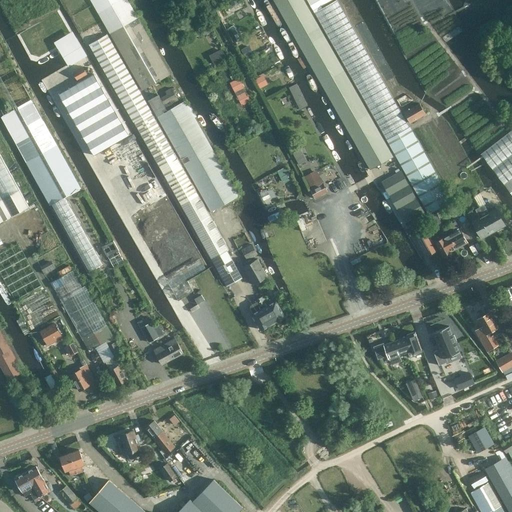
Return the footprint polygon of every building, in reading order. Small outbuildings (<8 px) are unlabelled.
[(142,90),(152,85),(159,81),(170,74),(127,0),(90,0),(98,13),(142,90)] [(272,0),(326,93),(365,161),(388,147),(304,0),(272,0)] [(306,0),(313,11),(314,12),(322,8),(321,6),(331,0),(306,0)] [(335,0),(322,8),(314,12),(314,13),(428,214),(452,201),(337,0),(335,0)] [(414,25),(395,34),(405,55),(411,52),(405,40),(411,37),(411,38),(419,35),(414,25)] [(152,155),(226,287),(242,278),(227,251),(229,250),(178,159),(107,34),(89,44),(152,155)] [(0,42),(0,115),(49,205),(52,204),(90,271),(103,264),(66,197),(80,188),(0,42)] [(210,53),(214,63),(227,58),(223,48),(210,53)] [(264,73),(256,77),(261,86),(268,82),(264,73)] [(187,280),(206,269),(144,161),(94,74),(59,94),(178,300),(193,291),(187,280)] [(241,76),(231,80),(240,104),(251,100),(241,76)] [(148,100),(158,117),(211,212),(239,196),(185,101),(168,111),(159,94),(148,100)] [(420,101),(404,110),(411,122),(426,113),(420,101)] [(487,161),(511,194),(511,129),(510,131),(481,154),(483,157),(487,161)] [(9,149),(2,152),(11,173),(18,170),(9,149)] [(301,149),(293,153),(299,165),(307,160),(301,149)] [(0,222),(29,207),(0,154),(0,222)] [(405,224),(424,212),(401,170),(381,181),(405,224)] [(328,192),(317,171),(304,178),(315,199),(328,192)] [(17,180),(29,203),(37,199),(26,176),(17,180)] [(463,199),(457,202),(460,208),(467,205),(463,199)] [(456,203),(449,207),(453,213),(460,210),(456,203)] [(484,205),(480,207),(493,231),(498,228),(500,228),(502,227),(503,225),(505,224),(496,209),(488,213),(484,205)] [(493,231),(480,207),(476,210),(481,218),(473,222),(481,237),(483,236),(485,237),(487,236),(488,234),(493,231)] [(436,213),(430,216),(438,229),(443,226),(436,213)] [(455,232),(449,235),(456,248),(467,242),(460,229),(456,222),(450,224),(455,232)] [(456,248),(449,235),(437,242),(436,240),(432,241),(426,230),(416,236),(427,256),(437,250),(439,248),(443,255),(451,251),(456,248)] [(247,260),(258,254),(252,244),(242,249),(247,260)] [(114,267),(124,262),(118,251),(108,257),(114,267)] [(253,285),(267,277),(257,258),(243,267),(253,285)] [(45,274),(55,268),(51,260),(40,266),(45,274)] [(60,299),(82,287),(73,270),(51,282),(60,299)] [(89,351),(96,347),(106,342),(115,359),(123,355),(116,341),(107,324),(85,285),(82,287),(60,299),(82,338),(89,351)] [(283,317),(284,316),(276,301),(267,306),(265,303),(267,302),(263,296),(259,298),(273,323),(278,320),(280,321),(282,319),(283,317)] [(268,326),(273,323),(259,298),(257,299),(258,301),(251,305),(251,306),(250,306),(250,307),(250,308),(254,313),(252,314),(261,330),(262,329),(264,329),(267,328),(268,326)] [(481,327),(475,330),(486,350),(493,347),(486,333),(498,327),(490,313),(477,319),(481,327)] [(31,317),(27,320),(32,328),(36,325),(31,317)] [(151,322),(141,327),(140,327),(149,343),(159,336),(151,322)] [(48,346),(63,337),(55,323),(39,332),(48,346)] [(449,326),(433,332),(440,349),(433,351),(439,365),(448,362),(446,357),(459,351),(456,343),(457,342),(454,334),(453,335),(449,326)] [(493,331),(488,333),(494,346),(499,344),(493,331)] [(19,370),(15,363),(17,362),(6,341),(2,338),(0,332),(0,360),(1,361),(2,363),(3,364),(5,365),(8,368),(10,370),(13,371),(14,372),(19,370)] [(407,336),(395,341),(400,355),(407,352),(410,358),(415,356),(414,353),(422,350),(415,332),(406,335),(407,336)] [(174,337),(154,349),(162,364),(183,353),(174,337)] [(402,361),(399,355),(400,355),(395,341),(384,345),(383,343),(373,346),(378,359),(387,356),(388,356),(391,365),(402,361)] [(73,342),(65,347),(70,356),(78,352),(73,342)] [(511,352),(496,362),(502,373),(511,367),(511,352)] [(80,390),(95,382),(83,359),(80,361),(83,366),(80,367),(81,368),(70,374),(80,390)] [(117,385),(127,380),(118,362),(109,367),(110,370),(109,371),(117,385)] [(128,374),(135,370),(132,365),(130,362),(124,366),(126,368),(125,368),(128,374)] [(454,380),(458,391),(474,385),(469,374),(454,380)] [(409,384),(418,400),(424,397),(416,381),(409,384)] [(428,394),(430,401),(438,398),(436,391),(428,394)] [(174,415),(170,419),(175,425),(179,421),(174,415)] [(145,428),(153,439),(153,438),(166,454),(175,447),(162,431),(163,431),(154,421),(145,428)] [(478,453),(494,444),(484,426),(469,435),(468,435),(478,453)] [(126,454),(139,449),(132,430),(120,434),(123,441),(119,443),(122,451),(124,450),(126,454)] [(511,439),(501,444),(506,453),(509,452),(511,458),(511,439)] [(60,457),(65,472),(69,470),(71,476),(83,472),(81,466),(84,465),(79,450),(60,457)] [(484,468),(509,511),(511,511),(511,475),(502,458),(484,468)] [(170,482),(177,476),(167,462),(160,468),(170,482)] [(36,466),(25,472),(33,486),(39,496),(49,490),(36,466)] [(482,471),(469,479),(474,488),(488,481),(482,471)] [(39,496),(33,486),(25,472),(15,478),(25,496),(31,493),(34,499),(39,496)] [(90,502),(101,511),(237,511),(243,507),(214,479),(193,501),(190,499),(177,511),(145,511),(109,480),(90,502)] [(506,511),(489,482),(471,492),(481,511),(506,511)] [(71,505),(78,498),(67,485),(59,492),(71,505)]
